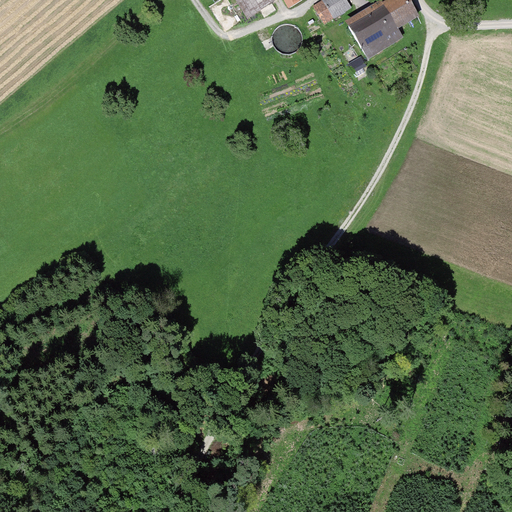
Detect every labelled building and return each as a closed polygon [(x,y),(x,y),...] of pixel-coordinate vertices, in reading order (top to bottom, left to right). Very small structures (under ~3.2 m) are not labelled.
[(245,0),(257,18),(284,0),(245,0)] [(357,9),(351,0),(321,0),(314,4),(328,27),(357,9)] [(399,28),(418,16),(408,0),(392,0),(384,5),(399,28)] [(384,5),(350,27),(372,62),(407,40),(399,28),(384,5)] [(299,51),(303,48),(305,44),(305,39),(305,35),(303,31),(300,28),(296,26),(291,25),(287,26),(282,29),(279,32),(277,37),(277,41),(279,46),(281,50),(285,52),(290,54),(295,53),(299,51)] [(352,64),(362,80),(378,71),(367,54),(352,64)]
